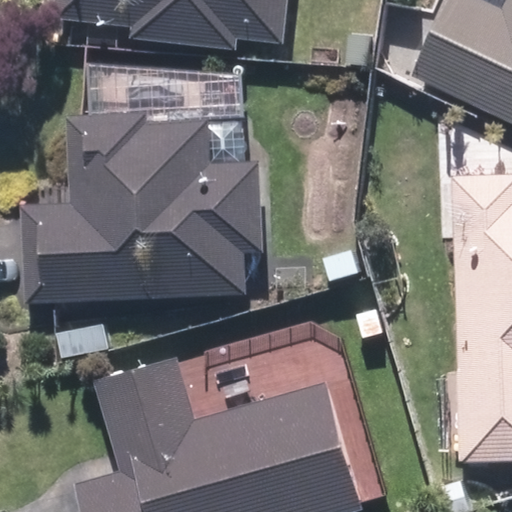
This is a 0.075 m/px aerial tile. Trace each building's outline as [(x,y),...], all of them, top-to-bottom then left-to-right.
[(59,0),(60,1),(139,11),(137,28),(252,43),(255,18),(291,23),(293,0),(59,0)] [(511,1),(509,0),(454,0),(424,62),(511,104),(511,1)] [(29,205),(30,284),(236,281),(235,231),(268,231),(267,150),(212,151),(211,117),(83,119),(84,204),(29,205)] [(511,161),(465,162),(468,455),(511,455),(511,161)] [(94,511),(289,511),(359,489),(322,382),(202,423),(180,356),(96,385),(125,468),(84,481),(94,511)]
